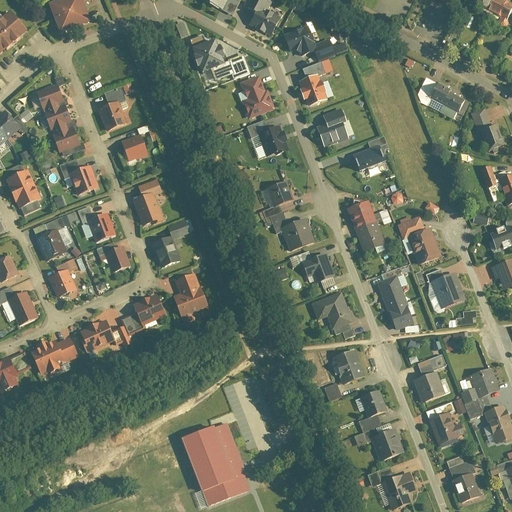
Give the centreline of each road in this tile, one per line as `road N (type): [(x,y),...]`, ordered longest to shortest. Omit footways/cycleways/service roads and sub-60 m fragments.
road 1 (residential): [(150,14),(179,11),(268,57),(444,511)]
road 2 (residential): [(338,511),(150,14)]
road 3 (residential): [(52,48),(145,269),(135,290),(56,324)]
road 4 (residential): [(322,0),(511,102)]
road 5 (residential): [(454,232),(511,377)]
road 6 (residential): [(0,198),(56,324)]
